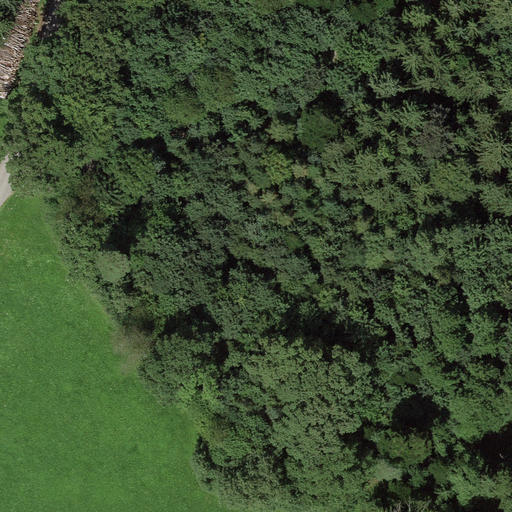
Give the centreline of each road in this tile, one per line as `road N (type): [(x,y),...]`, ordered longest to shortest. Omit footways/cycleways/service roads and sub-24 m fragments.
road 1 (track): [(421,0),(130,158),(89,168),(13,167)]
road 2 (unclassified): [(0,193),(62,0)]
